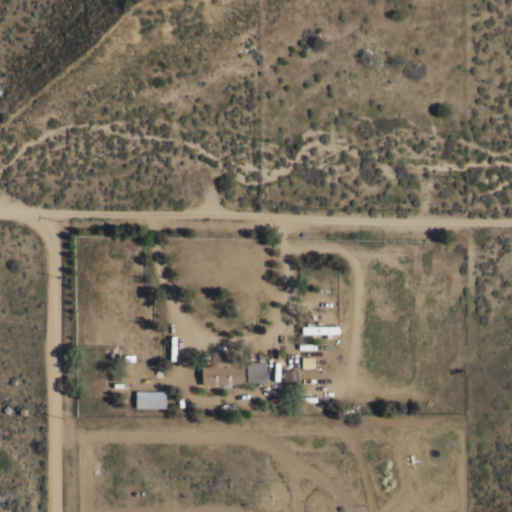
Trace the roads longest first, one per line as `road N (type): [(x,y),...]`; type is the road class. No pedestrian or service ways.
road 1 (residential): [(0,213),(511,221)]
road 2 (residential): [(55,511),(53,214)]
